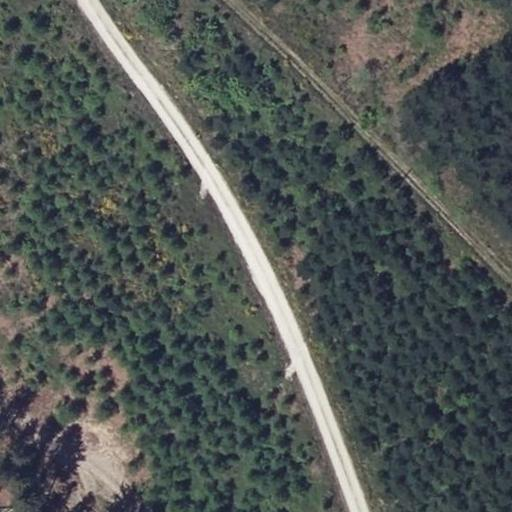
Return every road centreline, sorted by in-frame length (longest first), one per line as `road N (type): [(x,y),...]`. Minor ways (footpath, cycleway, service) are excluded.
road 1 (track): [(363,511),(251,231),(93,0)]
road 2 (track): [(511,274),(227,0)]
road 3 (track): [(136,511),(85,460),(0,402)]
